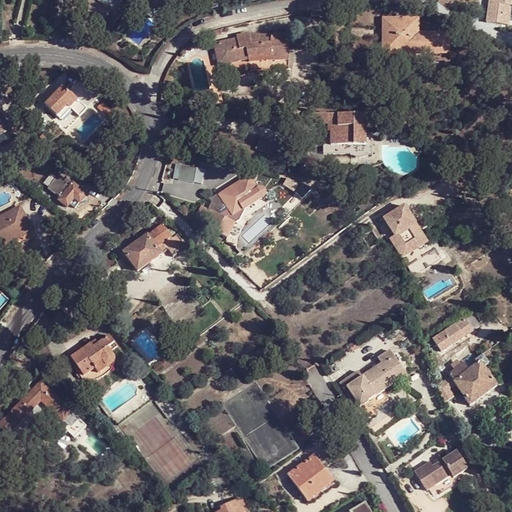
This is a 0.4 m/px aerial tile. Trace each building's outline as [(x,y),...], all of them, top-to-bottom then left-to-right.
[(489,26),(505,29),(508,9),(511,9),(511,0),(498,0),(500,1),(499,8),(492,6),(489,26)] [(386,21),(386,53),(447,52),(447,36),(417,36),(417,21),(386,21)] [(238,40),(221,43),(223,53),(217,54),(219,65),(249,60),(249,61),(260,59),(263,59),(266,59),(289,61),(290,36),(272,35),(271,41),(252,40),(249,34),(237,38),(238,40)] [(44,106),(56,117),(67,106),(71,110),(81,118),(89,110),(63,87),(44,106)] [(104,103),(99,108),(111,119),(116,114),(104,103)] [(67,106),(56,117),(60,120),(71,110),(67,106)] [(331,124),(331,145),(350,145),(366,145),(365,115),(310,115),(311,124),(331,124)] [(350,145),(331,145),(324,145),(324,153),(350,154),(350,145)] [(168,165),(167,174),(183,177),(185,168),(168,165)] [(231,224),(237,221),(233,215),(264,196),(266,195),(267,195),(267,194),(267,193),(267,192),(266,191),(265,190),(264,189),(263,189),(262,189),(262,188),(262,187),(262,186),(262,185),(262,184),(261,183),(260,182),(259,182),(257,182),(255,183),(250,175),(218,195),(220,198),(213,203),(210,202),(205,210),(209,212),(204,222),(211,233),(224,238),(231,224)] [(65,180),(54,192),(61,198),(60,200),(68,208),(76,199),(79,203),(80,203),(81,203),(82,203),(83,204),(83,203),(84,203),(85,203),(86,203),(87,202),(87,201),(88,200),(88,199),(88,198),(88,197),(87,196),(86,194),(87,194),(85,192),(75,183),(72,186),(65,180)] [(233,215),(237,221),(268,202),(264,196),(233,215)] [(404,207),(384,220),(394,237),(390,240),(397,251),(405,246),(408,251),(418,245),(420,248),(427,243),(404,207)] [(21,208),(0,218),(0,249),(33,231),(21,208)] [(160,220),(158,221),(150,227),(154,232),(163,226),(163,227),(165,226),(160,220)] [(163,226),(154,232),(148,236),(148,235),(124,253),(138,272),(162,255),(157,248),(171,237),(163,227),(163,226)] [(173,239),(171,237),(157,248),(162,255),(168,250),(174,257),(178,255),(176,253),(187,245),(179,235),(173,239)] [(405,246),(397,251),(402,259),(420,248),(418,245),(408,251),(405,246)] [(421,290),(426,299),(443,290),(438,280),(421,290)] [(466,318),(455,325),(463,337),(473,330),(466,318)] [(463,337),(455,325),(433,339),(441,352),(463,337)] [(152,332),(148,327),(131,339),(135,345),(152,332)] [(498,333),(491,337),(496,345),(503,341),(498,333)] [(117,349),(110,337),(94,346),(92,344),(71,358),(83,378),(95,370),(98,374),(110,367),(113,365),(114,363),(115,361),(111,353),(117,349)] [(363,347),(358,340),(349,346),(354,353),(363,347)] [(350,387),(344,392),(358,411),(369,403),(368,402),(406,376),(390,351),(378,359),(382,365),(362,379),(359,373),(346,382),(350,387)] [(454,383),(456,386),(471,406),(498,386),(480,363),(469,371),(455,382),(454,383)] [(455,382),(469,371),(463,364),(449,375),(451,378),(455,382)] [(451,378),(437,387),(444,404),(454,398),(449,390),(456,386),(454,383),(455,382),(451,378)] [(340,386),(344,392),(350,387),(346,382),(340,386)] [(42,402),(63,424),(73,414),(41,383),(0,422),(0,428),(7,436),(42,402)] [(73,414),(63,424),(58,428),(65,435),(69,431),(70,431),(80,421),(73,414)] [(322,450),(314,455),(325,469),(332,464),(322,450)] [(456,451),(448,456),(452,461),(459,456),(456,451)] [(325,469),(314,455),(288,475),(307,501),(334,481),(325,469)] [(432,466),(429,462),(416,471),(425,484),(431,480),(434,485),(451,475),(453,478),(467,469),(459,456),(452,461),(448,456),(432,466)] [(227,468),(217,474),(223,485),(233,479),(227,468)] [(416,471),(414,472),(427,491),(434,485),(431,480),(425,484),(416,471)] [(339,489),(334,481),(307,501),(313,508),(339,489)] [(222,510),(217,511),(246,511),(247,511),(240,498),(221,507),(222,510)] [(352,511),(371,511),(367,502),(351,509),(352,511)]
